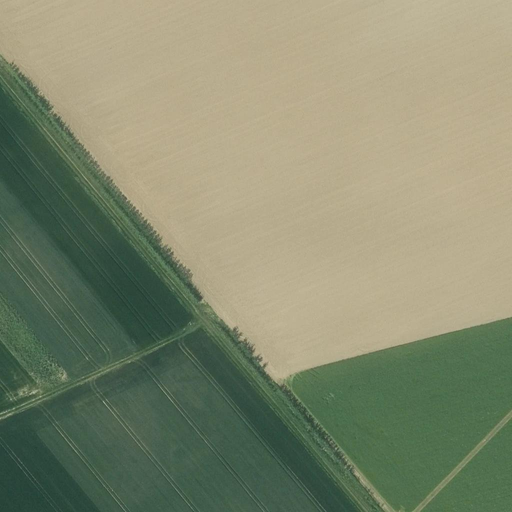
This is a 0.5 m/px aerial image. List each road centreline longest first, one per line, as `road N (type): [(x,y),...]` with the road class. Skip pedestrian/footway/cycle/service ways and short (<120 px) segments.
road 1 (track): [(0,86),(200,326),(0,418)]
road 2 (track): [(200,326),(353,511)]
